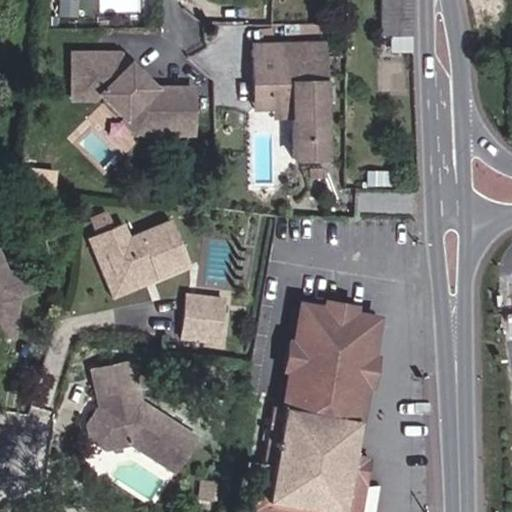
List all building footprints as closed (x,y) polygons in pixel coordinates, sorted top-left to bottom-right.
[(419,0),(385,0),(387,36),(420,38),(419,0)] [(511,0),(482,0),(485,35),(511,33),(511,0)] [(231,59),(302,57),(302,45),(231,47),(231,59)] [(171,129),(172,85),(133,85),(96,49),(51,47),(48,92),(72,93),(73,85),(79,91),(81,98),(91,107),(95,107),(101,112),(107,106),(118,117),(129,117),(128,128),(171,129)] [(302,57),(231,59),(232,95),(261,94),(262,116),(273,116),(274,157),(306,156),(302,57)] [(261,94),(232,95),(233,108),(254,108),(254,116),(262,116),(261,94)] [(128,128),(129,117),(118,117),(107,106),(101,112),(95,107),(91,107),(113,128),(128,128)] [(95,230),(114,222),(107,207),(88,216),(95,230)] [(157,279),(193,264),(173,217),(131,236),(124,221),(110,227),(118,241),(100,249),(112,272),(134,282),(154,272),(157,279)] [(37,224),(17,222),(15,239),(35,241),(37,224)] [(115,298),(157,279),(154,272),(134,282),(112,272),(100,249),(118,241),(110,227),(89,236),(115,298)] [(0,333),(15,335),(19,296),(10,274),(2,250),(0,250),(0,333)] [(19,296),(36,291),(27,268),(10,274),(19,296)] [(228,296),(190,291),(187,340),(225,346),(228,296)] [(352,472),(355,450),(379,313),(297,298),(265,477),(369,495),(372,476),(352,472)] [(136,360),(95,368),(101,402),(88,419),(94,441),(110,451),(132,446),(177,474),(198,434),(168,412),(151,413),(136,360)] [(352,472),(372,476),(376,453),(355,450),(352,472)] [(366,511),(369,495),(265,477),(264,483),(260,482),(257,500),(269,501),(276,511),(366,511)]
